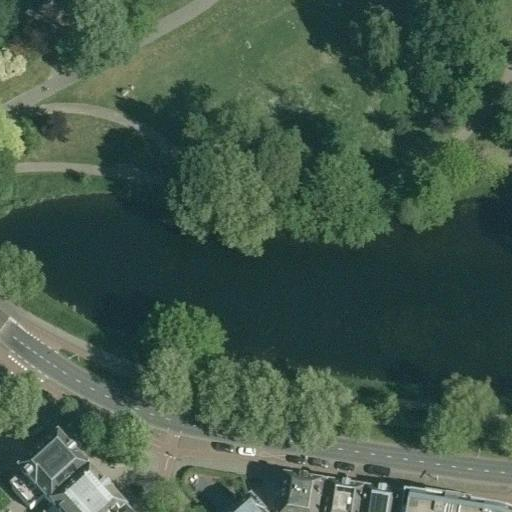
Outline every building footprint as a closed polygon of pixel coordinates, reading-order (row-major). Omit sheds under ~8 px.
[(32,0),(39,11),(54,0),(32,0)] [(46,511),(52,511),(54,511),(53,510),(90,476),(59,442),(40,459),(21,476),(21,477),(14,483),(17,486),(12,490),(31,511),(39,504),(46,511)] [(54,511),(52,511),(124,511),(114,501),(115,500),(106,491),(105,491),(91,475),(90,476),(53,510),(54,511)] [(325,511),(328,491),(285,484),(280,511),(325,511)] [(325,511),(362,511),(364,497),(328,491),(325,511)] [(399,511),(401,504),(401,502),(364,497),(362,511),(399,511)]
